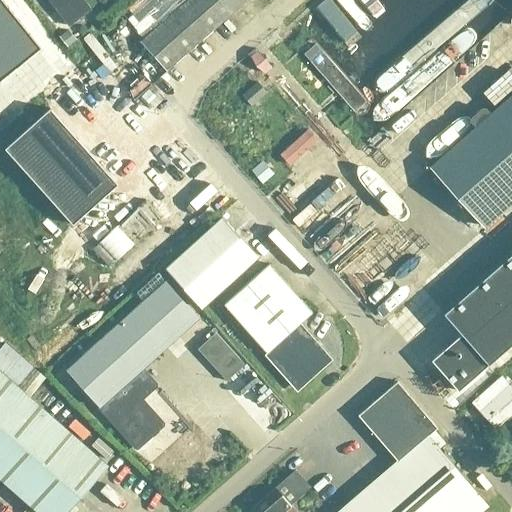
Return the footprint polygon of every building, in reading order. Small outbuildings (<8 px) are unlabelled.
[(0,0),(0,81),(39,49),(0,0)] [(82,0),(45,0),(67,27),(90,10),(82,0)] [(219,25),(196,0),(174,0),(160,12),(192,48),(219,25)] [(246,0),(196,0),(219,25),(246,0)] [(140,44),(165,72),(192,48),(160,12),(149,23),(155,30),(140,44)] [(368,105),(315,43),(303,42),(301,53),(355,116),(368,105)] [(258,53),(246,60),(258,78),(269,72),(258,53)] [(284,108),(293,103),(284,86),(274,91),(284,108)] [(511,96),(489,116),(484,110),(482,110),(470,120),(470,123),(475,129),(430,168),(483,229),(511,203),(511,96)] [(116,185),(49,110),(4,150),(71,225),(116,185)] [(250,176),(257,190),(271,182),(263,168),(250,176)] [(317,175),(292,197),(299,206),(325,184),(317,175)] [(221,289),(255,258),(221,220),(165,270),(182,289),(200,308),(221,289)] [(319,222),(306,234),(313,243),(327,230),(319,222)] [(335,270),(366,238),(357,229),(326,262),(335,270)] [(511,254),(442,315),(460,336),(430,362),(457,393),(511,345),(511,254)] [(298,389),(330,361),(299,325),(311,314),(268,266),(223,306),(266,355),(267,354),(298,389)] [(31,279),(54,303),(61,296),(38,273),(31,279)] [(137,449),(141,450),(145,449),(151,444),(151,440),(151,436),(161,427),(138,402),(149,392),(135,376),(197,320),(163,283),(65,372),(136,450),(137,449)] [(0,373),(0,480),(35,511),(67,511),(107,467),(0,373)] [(494,430),(511,413),(511,390),(500,377),(471,404),(494,430)] [(357,417),(396,463),(338,511),(463,511),(479,498),(438,451),(444,445),(433,433),(436,430),(396,384),(357,417)] [(294,416),(302,410),(291,395),(283,400),(294,416)] [(251,511),(294,511),(274,490),(251,511)]
